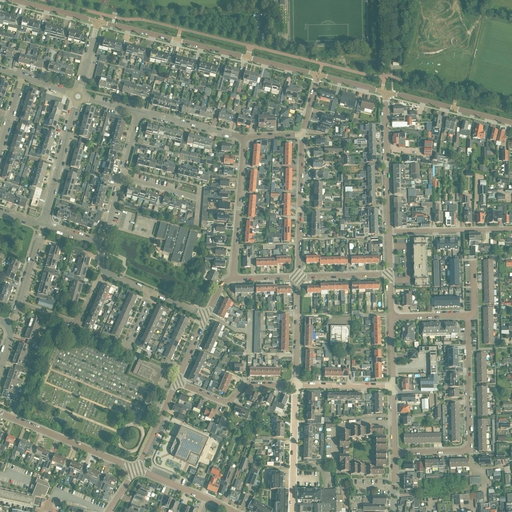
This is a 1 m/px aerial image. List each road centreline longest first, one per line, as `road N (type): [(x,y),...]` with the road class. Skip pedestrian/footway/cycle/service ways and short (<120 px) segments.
road 1 (residential): [(318,74),(99,21)]
road 2 (residential): [(394,453),(468,448),(467,315)]
road 3 (residential): [(135,469),(0,413)]
road 4 (residential): [(297,276),(301,135)]
road 5 (residential): [(389,232),(386,92)]
road 6 (unclassified): [(233,278),(243,139)]
road 7 (residential): [(42,224),(77,96)]
road 8 (residential): [(511,123),(386,92)]
road 9 (residential): [(295,385),(250,384),(222,401),(175,382)]
road 10 (residential): [(292,511),(295,385)]
road 11 (residential): [(389,232),(511,229)]
